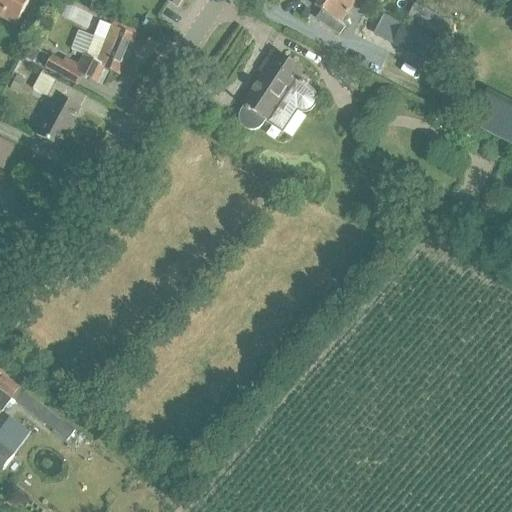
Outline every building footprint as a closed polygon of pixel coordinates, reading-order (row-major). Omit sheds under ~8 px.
[(0,0),(0,17),(17,26),(29,0),(0,0)] [(68,15),(95,28),(102,13),(75,0),(68,15)] [(169,0),(168,2),(179,8),(183,0),(169,0)] [(319,0),(315,6),(322,11),(316,19),(339,36),(345,27),(340,22),(354,4),(360,8),(363,4),(357,0),(319,0)] [(408,19),(446,38),(453,24),(415,5),(408,19)] [(504,27),(508,19),(493,10),(488,19),(504,27)] [(379,39),(388,26),(371,16),(363,28),(379,39)] [(79,31),(72,49),(88,56),(86,60),(85,59),(79,73),(83,75),(96,82),(103,69),(120,76),(123,68),(136,37),(101,23),(95,38),(79,31)] [(451,49),(403,25),(395,42),(414,52),(413,54),(441,69),(451,49)] [(263,126),(266,121),(284,133),(298,112),(301,112),(307,113),(312,110),(316,107),(317,102),(318,97),(315,91),(312,88),(297,78),(302,70),(274,51),(259,73),(263,75),(243,106),(245,107),(242,112),(240,116),(240,121),(242,126),(245,129),(250,131),(255,131),(259,129),(263,126)] [(46,69),(77,86),(83,75),(79,73),(77,72),(51,58),(46,69)] [(33,90),(48,98),(56,102),(37,137),(60,149),(81,109),(80,109),(87,97),(42,73),(33,90)] [(511,103),(488,92),(471,125),(511,146),(511,103)] [(0,166),(4,159),(7,161),(13,149),(0,142),(0,166)] [(421,194),(413,211),(468,238),(481,212),(461,202),(456,212),(421,194)] [(0,405),(2,405),(6,408),(13,398),(69,441),(76,431),(0,373),(0,405)] [(0,471),(2,473),(14,456),(29,436),(10,421),(0,434),(0,471)]
